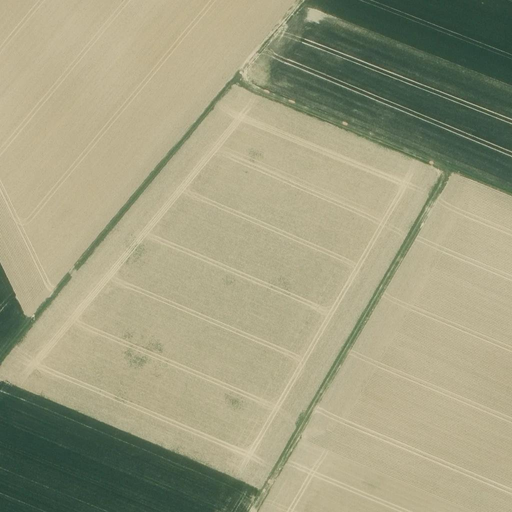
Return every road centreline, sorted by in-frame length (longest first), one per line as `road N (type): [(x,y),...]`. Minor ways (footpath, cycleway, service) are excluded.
road 1 (track): [(0,359),(298,0)]
road 2 (track): [(255,511),(452,163)]
road 3 (track): [(511,185),(239,70)]
